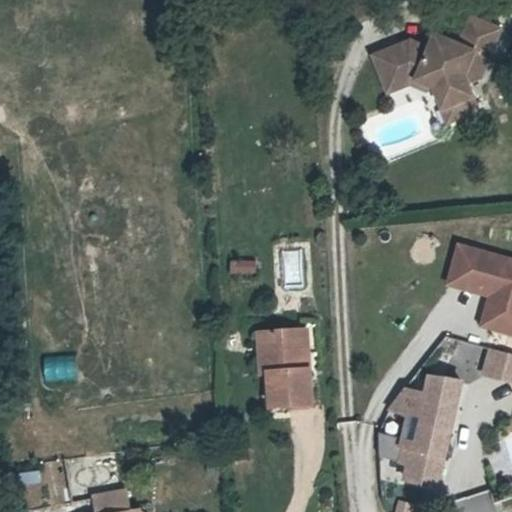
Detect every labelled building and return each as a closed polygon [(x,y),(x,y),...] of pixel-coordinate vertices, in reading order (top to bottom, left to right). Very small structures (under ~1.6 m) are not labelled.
[(420,103),(429,124),(459,111),(454,98),(466,93),(485,44),(455,32),(442,66),(430,61),(427,54),(420,52),(414,66),(395,58),(372,69),(388,104),(402,97),(420,103)] [(388,104),(372,69),(358,75),(374,110),(388,104)] [(459,111),(429,124),(435,138),(465,125),(459,111)] [(228,256),(228,272),(255,273),(255,256),(228,256)] [(442,299),(484,309),(494,311),(487,341),(511,347),(511,274),(451,260),(442,299)] [(494,311),(484,309),(477,339),(487,341),(494,311)] [(511,353),(486,345),(478,372),(511,383),(511,353)] [(41,357),(44,383),(75,379),(72,353),(41,357)] [(300,356),(285,357),(287,379),(300,378),(300,356)] [(302,421),(300,378),(287,379),(285,357),(250,359),(254,424),(302,421)] [(394,502),(414,505),(416,492),(434,495),(453,384),(415,376),(394,502)] [(39,469),(19,472),(21,485),(41,481),(39,469)] [(451,499),(454,511),(491,511),(493,511),(487,490),(451,499)] [(94,505),(95,511),(127,511),(125,500),(94,505)]
